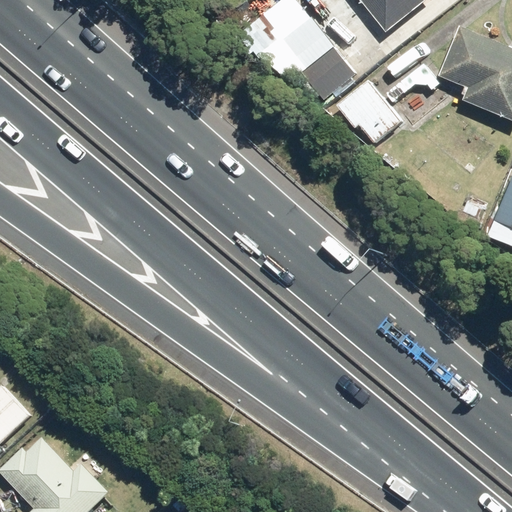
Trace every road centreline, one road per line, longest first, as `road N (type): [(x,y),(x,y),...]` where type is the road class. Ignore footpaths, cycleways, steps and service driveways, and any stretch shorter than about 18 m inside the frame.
road 1 (motorway): [(505,511),(0,71)]
road 2 (motorway): [(0,5),(511,430)]
road 3 (motorway): [(473,511),(0,196)]
